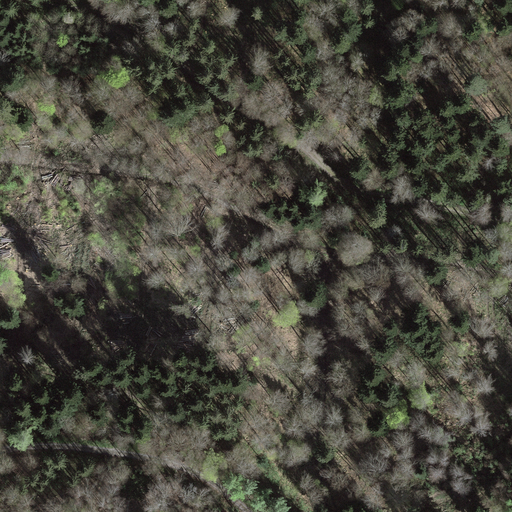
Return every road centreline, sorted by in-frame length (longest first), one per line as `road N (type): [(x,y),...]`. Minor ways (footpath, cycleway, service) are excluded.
road 1 (track): [(28,0),(83,2),(129,23),(351,188),(427,199),(511,225)]
road 2 (track): [(0,455),(43,448),(132,455),(205,477),(244,511)]
